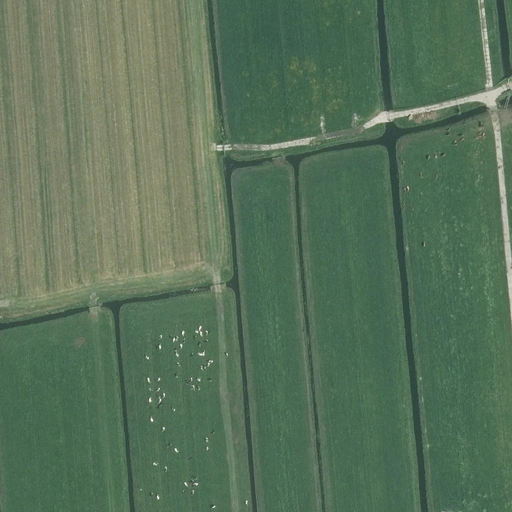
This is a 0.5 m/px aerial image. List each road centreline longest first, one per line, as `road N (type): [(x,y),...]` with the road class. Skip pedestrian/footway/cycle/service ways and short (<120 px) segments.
road 1 (track): [(207,149),(237,511)]
road 2 (track): [(215,147),(272,147),(489,95)]
road 3 (track): [(511,316),(489,95)]
road 4 (track): [(215,147),(207,149),(194,0)]
road 5 (track): [(480,0),(489,95),(511,85)]
